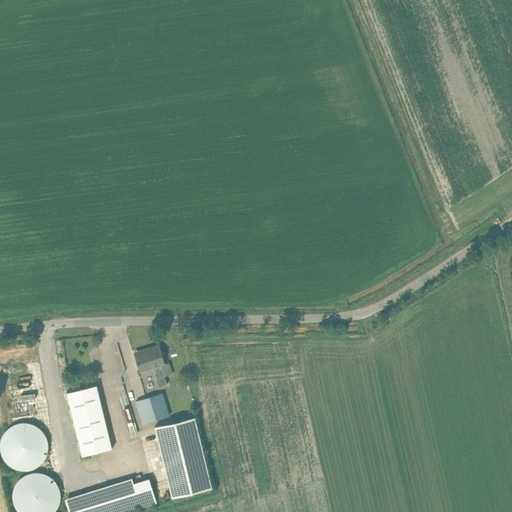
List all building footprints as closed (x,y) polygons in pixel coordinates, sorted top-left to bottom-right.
[(151,350),(135,355),(138,365),(140,371),(153,367),(157,381),(159,387),(167,385),(165,378),(161,365),(164,364),(162,354),(159,345),(150,347),(151,350)] [(66,393),(82,456),(112,448),(97,385),(66,393)] [(162,393),(136,401),(143,425),(169,417),(162,393)] [(155,427),(172,497),(212,488),(195,417),(155,427)] [(20,470),(24,471),(28,470),(32,469),(36,467),(40,465),(43,462),(45,458),(47,454),(48,450),(48,446),(48,442),(47,438),(45,434),(43,430),(40,427),(36,425),(32,423),(28,422),(24,422),(20,422),(16,423),(12,425),(8,427),(5,430),(3,434),(1,438),(0,441),(0,450),(1,455),(3,458),(5,462),(8,465),(12,467),(16,469),(20,470)] [(54,511),(55,511),(57,508),(59,504),(60,500),(60,496),(60,492),(59,488),(57,484),(55,480),(52,477),(48,475),(45,473),(40,472),(36,472),(32,472),(28,473),(24,475),(21,477),(18,480),(15,484),(13,488),(12,492),(12,496),(12,500),(13,504),(15,508),(18,511),(54,511)]
